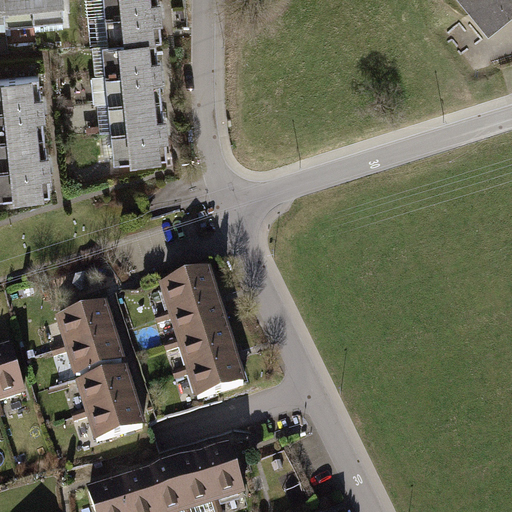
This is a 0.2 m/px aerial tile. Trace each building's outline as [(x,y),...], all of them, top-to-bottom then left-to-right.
[(0,0),(0,26),(8,25),(6,0),(0,0)] [(9,33),(39,31),(36,0),(6,0),(8,25),(9,33)] [(36,0),(39,31),(69,28),(66,0),(36,0)] [(91,0),(93,20),(157,15),(155,0),(91,0)] [(511,0),(460,0),(489,35),(511,16),(511,0)] [(93,20),(95,51),(103,51),(159,46),(157,15),(93,20)] [(103,51),(105,82),(169,77),(167,46),(159,46),(103,51)] [(0,70),(0,103),(48,99),(46,66),(0,70)] [(105,82),(107,113),(171,108),(169,77),(105,82)] [(0,103),(0,136),(51,132),(48,99),(0,103)] [(107,113),(110,144),(173,140),(171,108),(107,113)] [(0,136),(0,169),(54,165),(51,132),(0,136)] [(110,144),(112,175),(176,171),(173,140),(110,144)] [(0,169),(0,202),(57,198),(54,165),(0,169)] [(156,300),(164,328),(214,313),(205,284),(156,300)] [(164,328),(173,356),(223,341),(214,313),(164,328)] [(52,332),(61,359),(111,343),(102,316),(52,332)] [(173,356),(182,385),(231,369),(223,341),(173,356)] [(61,359),(70,386),(120,370),(111,343),(61,359)] [(0,421),(22,413),(3,360),(0,361),(0,421)] [(182,385),(191,413),(240,398),(231,369),(182,385)] [(74,397),(83,424),(133,408),(124,381),(74,397)] [(83,424),(92,452),(142,435),(133,408),(83,424)] [(213,511),(247,511),(233,467),(203,476),(213,511)] [(180,511),(213,511),(203,476),(172,486),(180,511)] [(147,511),(180,511),(172,486),(142,495),(147,511)] [(113,511),(147,511),(142,495),(111,504),(113,511)]
